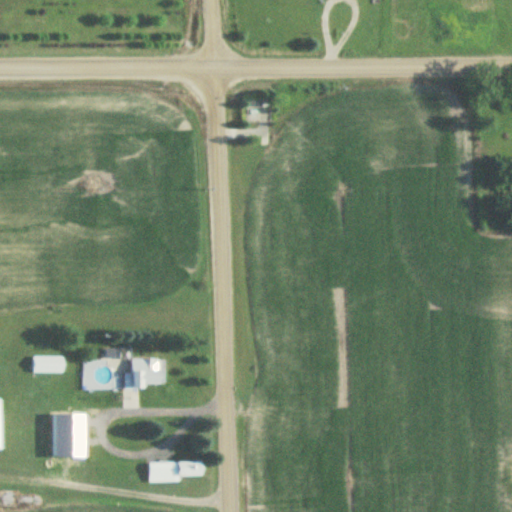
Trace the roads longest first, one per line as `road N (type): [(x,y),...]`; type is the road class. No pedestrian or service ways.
road 1 (residential): [(227,511),(210,0)]
road 2 (residential): [(511,67),(0,71)]
